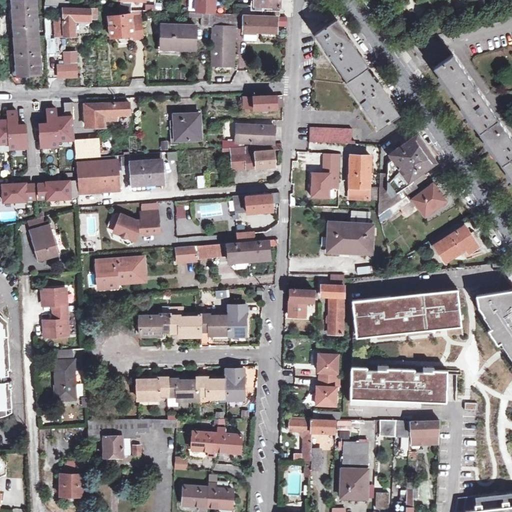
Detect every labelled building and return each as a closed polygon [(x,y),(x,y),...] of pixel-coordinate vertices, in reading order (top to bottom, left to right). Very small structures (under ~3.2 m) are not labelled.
[(15,6),(18,68),(28,68),(28,74),(40,73),(36,0),(24,0),(25,6),(15,6)] [(215,0),(197,0),(197,13),(202,13),(214,13),(215,13),(215,0)] [(250,0),(250,14),(279,15),(279,0),(250,0)] [(91,22),(90,8),(70,7),(64,6),(64,18),(57,19),(57,36),(76,35),(76,21),(91,22)] [(132,14),(109,16),(112,37),(134,35),(134,39),(143,38),(142,11),(132,11),(132,14)] [(214,13),(202,13),(201,27),(213,28),(214,13)] [(215,13),(214,13),(213,28),(211,65),(233,66),(234,28),(244,29),(244,30),(255,30),(255,28),(276,28),(277,16),(254,15),(254,16),(245,16),(245,15),(215,13)] [(366,66),(368,65),(336,19),(316,33),(316,34),(339,70),(367,111),(378,128),(399,114),(394,106),(395,105),(374,73),(372,75),(366,66)] [(162,26),(161,48),(190,49),(195,49),(195,27),(162,26)] [(76,51),(63,52),(64,63),(77,62),(76,51)] [(511,139),(507,132),(509,131),(505,127),(504,128),(485,101),(486,100),(484,95),(482,97),(462,68),(464,67),(461,63),(459,64),(453,55),(434,68),(441,78),(465,112),(487,144),(509,176),(511,179),(511,139)] [(61,65),(61,78),(77,77),(77,65),(61,65)] [(283,99),(282,95),(270,95),(270,93),(266,93),(266,95),(244,96),(244,107),(253,107),(253,109),(277,108),(277,106),(283,106),(283,99)] [(72,102),(64,102),(65,117),(56,117),(57,140),(74,139),(72,102)] [(104,114),(130,114),(129,103),(85,105),(86,127),(104,126),(104,114)] [(56,108),(47,109),(48,123),(40,123),(41,146),(58,145),(57,140),(56,117),(56,108)] [(9,120),(10,142),(10,148),(27,147),(26,124),(21,124),(17,125),(17,110),(8,111),(9,120)] [(176,140),(201,138),(200,113),(188,114),(189,112),(174,112),(176,140)] [(0,142),(10,142),(9,120),(4,120),(0,120),(0,116),(0,142)] [(274,126),(254,124),(236,125),(235,140),(273,142),(274,126)] [(309,142),(355,144),(355,139),(352,139),(352,128),(310,127),(309,142)] [(389,208),(393,213),(409,201),(406,196),(402,199),(398,192),(414,181),(411,178),(435,161),(417,135),(392,152),(396,158),(389,162),(388,172),(380,172),(378,216),(389,208)] [(233,169),(275,166),(274,148),(281,148),(282,143),(232,147),(233,169)] [(167,151),(167,159),(177,159),(176,151),(167,151)] [(130,160),(131,171),(131,184),(164,181),(162,152),(130,154),(130,160)] [(341,153),(325,152),(324,173),(340,174),(341,153)] [(371,155),(354,154),(353,173),(351,172),(349,196),(369,198),(371,155)] [(131,171),(130,160),(122,161),(123,171),(131,171)] [(118,161),(79,163),(79,174),(83,174),(84,191),(119,190),(118,161)] [(312,195),(329,196),(329,186),(339,187),(340,174),(324,173),(313,172),(312,195)] [(196,175),(197,187),(205,187),(204,175),(196,175)] [(70,198),(69,180),(46,181),(46,183),(38,183),(39,198),(47,197),(47,199),(70,198)] [(25,183),(3,184),(3,201),(26,200),(26,199),(34,198),(33,183),(25,184),(25,183)] [(446,200),(434,184),(413,199),(423,214),(435,206),(436,207),(446,200)] [(235,212),(272,209),(272,201),(279,201),(280,191),(234,195),(235,212)] [(407,217),(415,210),(410,203),(401,210),(407,217)] [(184,219),(184,204),(175,204),(175,220),(184,219)] [(389,208),(378,216),(380,223),(393,213),(389,208)] [(121,214),(114,231),(134,239),(138,231),(142,231),(143,233),(159,232),(158,211),(141,212),(142,220),(136,220),(121,214)] [(330,221),(369,223),(369,213),(330,211),(330,221)] [(2,221),(15,220),(15,212),(2,213),(2,221)] [(28,222),(31,231),(48,224),(46,220),(44,221),(42,217),(28,222)] [(369,223),(330,221),(327,251),(371,253),(373,223),(369,223)] [(57,250),(48,224),(31,231),(40,256),(57,250)] [(444,262),(464,249),(466,252),(476,245),(463,226),(433,245),(444,262)] [(266,239),(265,230),(237,232),(238,241),(266,239)] [(238,241),(226,242),(228,260),(268,256),(269,244),(269,238),(266,239),(238,241)] [(221,242),(200,244),(201,253),(222,251),(221,242)] [(195,245),(177,246),(179,261),(196,259),(195,245)] [(144,256),(97,260),(100,283),(108,282),(108,287),(118,286),(117,279),(146,276),(144,256)] [(372,265),(356,265),(356,273),(372,272),(372,265)] [(354,332),(461,321),(457,284),(351,295),(354,332)] [(344,285),(322,285),(321,295),(334,296),(332,332),(341,333),(344,285)] [(66,287),(42,288),(43,304),(53,303),(54,319),(44,319),(45,335),(68,334),(66,287)] [(511,357),(511,287),(477,293),(479,306),(511,357)] [(318,290),(290,289),(290,300),(289,315),(305,316),(306,301),(313,301),(313,297),(318,297),(318,290)] [(172,312),(165,313),(162,313),(162,314),(141,315),(141,334),(162,334),(162,330),(172,330),(172,331),(181,332),(181,335),(200,334),(201,330),(211,329),(210,333),(230,332),(230,335),(246,334),(245,305),(230,305),(230,312),(230,315),(211,315),(211,313),(201,313),(201,316),(185,316),(185,307),(172,307),(172,312)] [(0,414),(3,414),(7,413),(11,411),(10,383),(13,383),(12,373),(9,373),(7,322),(0,316),(0,414)] [(58,357),(69,356),(69,349),(57,350),(58,357)] [(338,354),(318,353),(317,371),(319,371),(319,378),(336,379),(338,354)] [(76,399),(75,358),(55,359),(57,400),(76,399)] [(455,407),(456,369),(443,369),(443,371),(421,371),(422,368),(392,367),(392,369),(374,369),(373,366),(359,365),(355,402),(455,407)] [(209,379),(199,379),(199,381),(180,381),(180,379),(171,379),(171,378),(162,378),(161,380),(140,380),(140,398),(150,398),(160,398),(161,394),(171,394),(171,396),(180,396),(180,399),(200,399),(200,394),(208,394),(208,396),(228,397),(228,398),(245,398),(245,368),(228,369),(228,380),(209,380),(209,379)] [(336,379),(319,378),(319,386),(317,386),(316,403),(335,404),(336,379)] [(180,396),(171,396),(171,406),(180,405),(180,399),(180,396)] [(305,439),(302,439),(301,456),(300,456),(300,459),(312,459),(311,463),(311,468),(321,469),(322,449),(312,449),(313,430),(336,432),(337,418),(340,419),(340,411),(313,410),(313,417),(290,416),(289,430),(297,431),(306,431),(305,439)] [(123,438),(130,438),(136,438),(136,432),(148,432),(149,426),(176,426),(176,418),(98,420),(98,415),(93,415),(93,420),(88,420),(89,438),(104,438),(104,457),(123,457),(123,455),(123,438)] [(241,433),(225,432),(225,427),(224,427),(224,417),(217,417),(216,431),(193,430),(192,449),(209,450),(209,456),(215,456),(216,450),(239,452),(241,433)] [(410,421),(380,419),(379,432),(409,435),(410,421)] [(440,420),(411,421),(410,442),(439,441),(440,420)] [(306,431),(297,431),(297,435),(302,439),(305,439),(306,431)] [(341,496),(367,497),(369,441),(343,440),(341,496)] [(141,445),(132,444),(133,454),(141,454),(141,445)] [(487,447),(473,446),(472,460),(486,461),(487,447)] [(174,455),(174,469),(186,469),(187,456),(174,455)] [(63,473),(83,473),(83,459),(63,459),(63,473)] [(83,473),(63,473),(61,473),(60,501),(74,501),(75,495),(82,495),(83,473)] [(406,495),(414,495),(416,495),(418,482),(406,481),(406,493),(406,495)] [(219,487),(220,482),(210,482),(210,487),(184,486),(183,504),(199,505),(199,510),(208,511),(209,506),(233,507),(235,488),(229,488),(219,487)] [(377,506),(389,507),(389,493),(377,492),(377,506)] [(406,495),(406,493),(397,493),(397,496),(400,497),(400,500),(397,500),(396,511),(413,511),(414,495),(406,495)] [(511,511),(511,501),(469,505),(466,505),(464,511),(511,511)]
